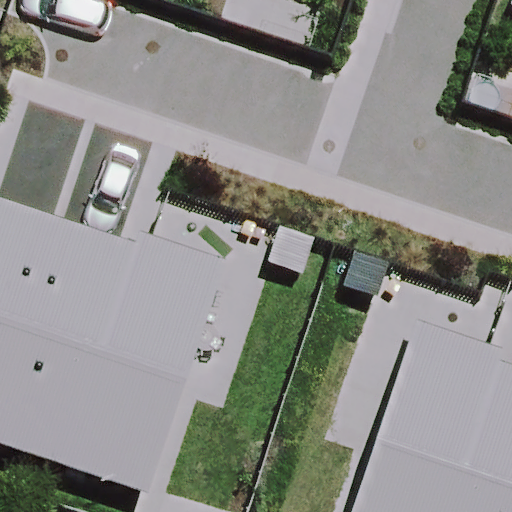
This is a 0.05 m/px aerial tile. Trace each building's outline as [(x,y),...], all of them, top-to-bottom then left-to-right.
[(29,0),(127,32),(138,0),(29,0)] [(459,0),(263,0),(246,53),(455,124),(491,18),(457,7),(459,0)] [(8,11),(0,33),(0,108),(36,121),(67,32),(8,11)] [(186,93),(106,69),(70,188),(151,212),(186,93)] [(493,219),(426,198),(390,311),(458,333),(493,219)] [(511,301),(501,299),(490,356),(511,359),(511,301)]
